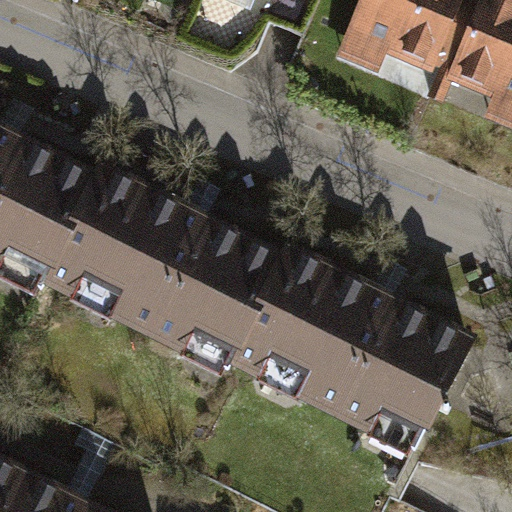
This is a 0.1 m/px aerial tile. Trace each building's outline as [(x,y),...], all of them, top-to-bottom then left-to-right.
[(376,0),(360,42),(443,75),(472,0),(376,0)] [(464,89),(511,108),(511,8),(497,3),(464,89)] [(0,283),(56,312),(64,295),(109,207),(0,152),(0,283)] [(64,295),(242,384),(249,369),(295,280),(117,190),(109,207),(64,295)] [(249,369),(429,459),(482,354),(303,264),(295,280),(249,369)] [(0,511),(91,511),(0,465),(0,511)]
